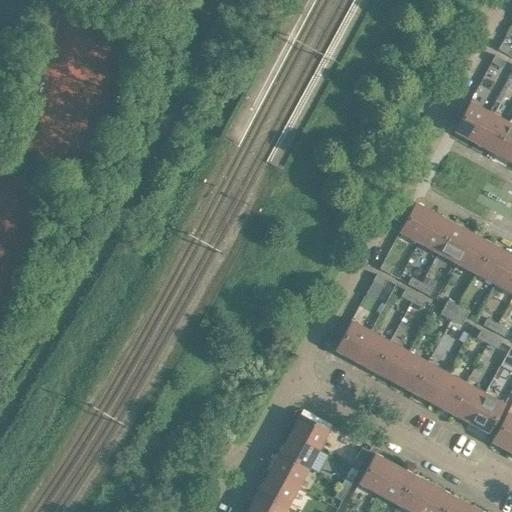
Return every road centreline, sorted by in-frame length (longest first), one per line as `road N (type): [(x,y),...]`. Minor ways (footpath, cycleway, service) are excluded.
road 1 (residential): [(501,0),(378,233),(290,378)]
road 2 (residential): [(511,480),(467,474),(290,378)]
road 3 (residential): [(290,378),(254,444),(230,456),(200,511)]
